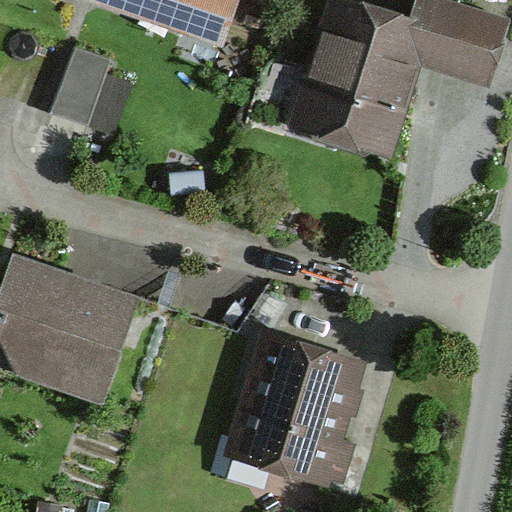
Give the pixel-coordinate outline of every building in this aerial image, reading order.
[(232,0),(113,0),(221,36),(232,0)] [(413,28),(328,5),(294,132),(396,160),(421,71),(487,89),(503,32),(419,9),(413,28)] [(55,110),(92,122),(116,56),(79,43),(55,110)] [(114,72),(98,116),(121,125),(138,80),(114,72)] [(119,306),(5,270),(0,286),(0,365),(92,393),(119,306)] [(360,372),(259,343),(226,455),(326,485),(360,372)]
